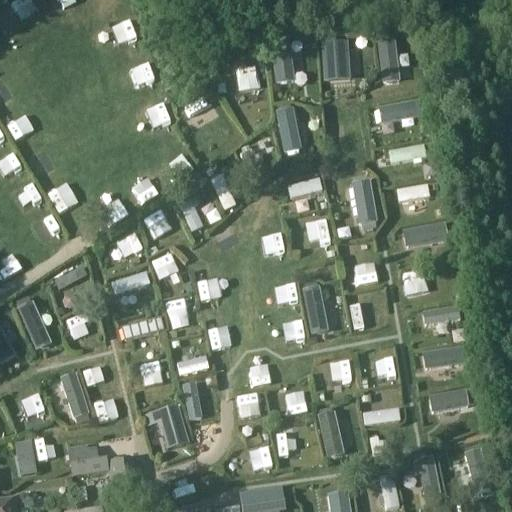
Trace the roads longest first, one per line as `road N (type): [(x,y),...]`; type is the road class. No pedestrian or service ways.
road 1 (unknown): [(97,290),(165,511)]
road 2 (unknown): [(176,511),(230,462),(239,403)]
